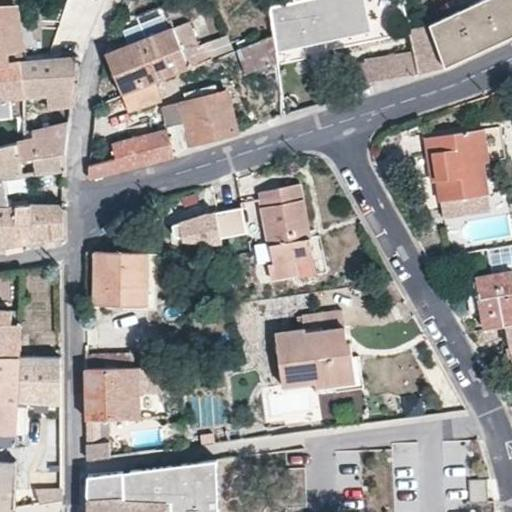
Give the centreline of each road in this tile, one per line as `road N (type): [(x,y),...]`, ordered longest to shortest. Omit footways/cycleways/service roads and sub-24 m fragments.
road 1 (residential): [(511,489),(493,427),(333,126)]
road 2 (residential): [(70,511),(78,206)]
road 3 (residential): [(78,206),(333,126)]
road 4 (residential): [(78,206),(85,102),(113,0)]
road 5 (residential): [(333,126),(511,61)]
